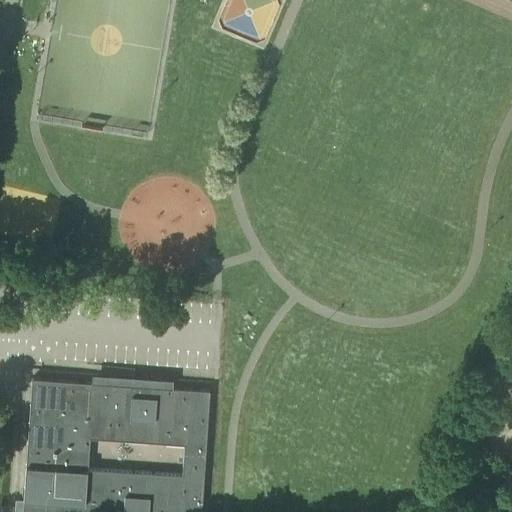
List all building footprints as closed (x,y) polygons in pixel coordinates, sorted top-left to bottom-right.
[(92,418),(90,436),(134,439),(136,407),(132,407),(134,383),(32,377),(30,414),(92,418)] [(185,442),(183,474),(196,475),(195,485),(204,486),(210,389),(134,383),(132,407),(136,407),(134,439),(185,442)] [(500,391),(505,394),(509,386),(504,383),(500,391)] [(30,414),(23,511),(85,511),(88,467),(90,436),(92,418),(30,414)] [(183,474),(88,467),(85,511),(201,511),(204,486),(195,485),(196,475),(183,474)]
